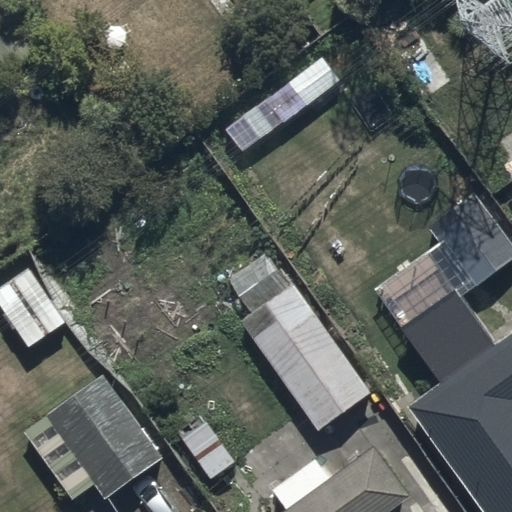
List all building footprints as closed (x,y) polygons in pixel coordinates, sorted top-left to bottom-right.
[(19,0),(0,0),(0,25),(25,8),(19,0)] [(511,234),(479,189),(432,222),(477,285),(511,259),(511,234)] [(24,255),(0,273),(0,299),(34,345),(71,318),(24,255)] [(293,271),(238,309),(321,427),(375,389),(293,271)] [(511,511),(511,329),(413,400),(492,511),(511,511)] [(110,365),(26,421),(75,494),(97,479),(106,492),(168,451),(110,365)] [(288,498),(268,511),(386,511),(416,491),(378,439),(333,471),(319,453),(277,484),(288,498)]
